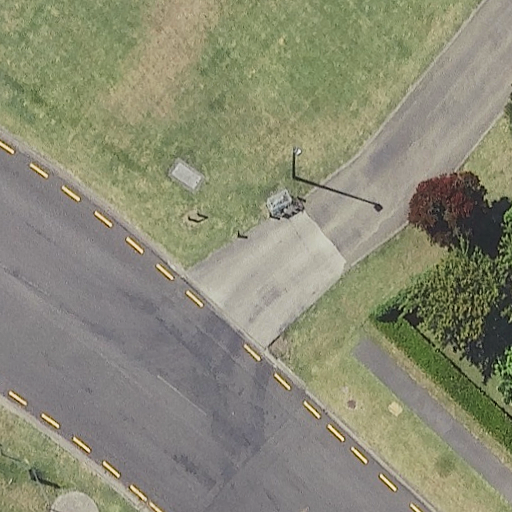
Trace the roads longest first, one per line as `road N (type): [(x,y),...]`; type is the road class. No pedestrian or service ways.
road 1 (unknown): [(115,390),(378,135),(492,0)]
road 2 (residential): [(0,284),(243,511)]
